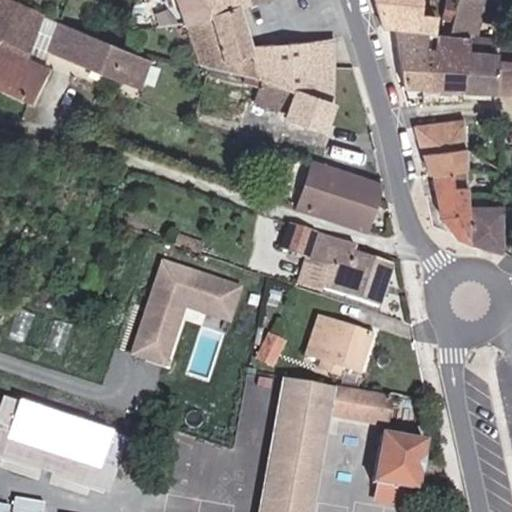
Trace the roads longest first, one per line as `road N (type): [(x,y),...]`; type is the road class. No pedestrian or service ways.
road 1 (residential): [(456,331),(450,357),(480,511)]
road 2 (residential): [(447,277),(402,210),(383,118)]
road 3 (residential): [(383,118),(511,110)]
road 4 (residential): [(347,0),(383,118)]
